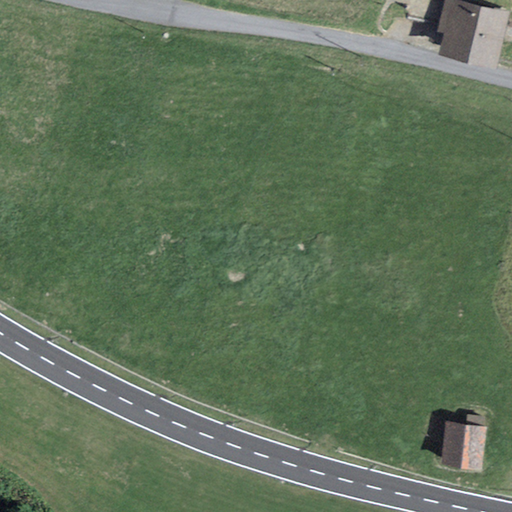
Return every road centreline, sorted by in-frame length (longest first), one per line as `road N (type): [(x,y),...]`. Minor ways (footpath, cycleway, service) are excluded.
road 1 (secondary): [(0,334),(196,433),(471,511)]
road 2 (unclassified): [(511,79),(319,35),(94,0)]
